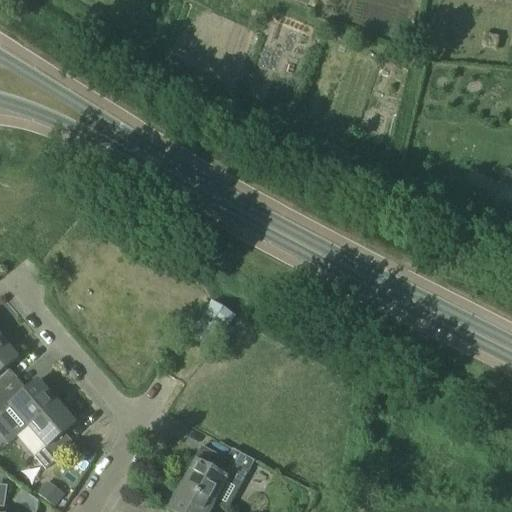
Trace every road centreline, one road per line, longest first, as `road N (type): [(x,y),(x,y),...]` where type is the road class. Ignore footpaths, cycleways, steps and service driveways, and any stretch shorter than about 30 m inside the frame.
road 1 (tertiary): [(511,349),(293,239)]
road 2 (tertiary): [(163,166),(0,56)]
road 3 (residential): [(133,424),(31,309),(22,276)]
road 4 (tertiary): [(0,102),(163,166)]
road 5 (tertiary): [(163,166),(293,239)]
